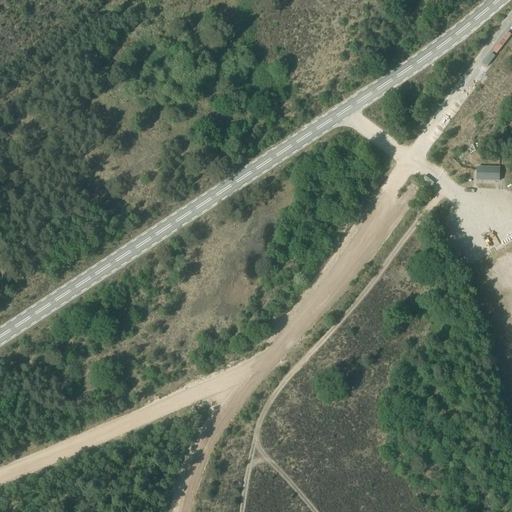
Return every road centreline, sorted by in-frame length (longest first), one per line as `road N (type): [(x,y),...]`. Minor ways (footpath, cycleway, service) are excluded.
road 1 (track): [(0,476),(241,373),(284,346)]
road 2 (track): [(241,373),(178,511)]
